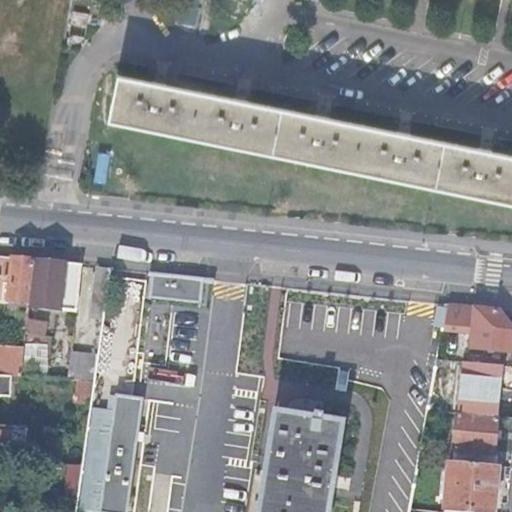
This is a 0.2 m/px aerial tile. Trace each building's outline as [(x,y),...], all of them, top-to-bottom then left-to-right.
[(107,121),(116,123),(124,78),(116,77),(107,121)] [(124,78),(116,123),(511,202),(511,155),(490,151),(491,145),(486,144),(481,143),(479,149),(408,135),(409,129),(404,128),(398,127),(397,133),(327,119),(328,112),(323,112),(317,110),(316,116),(245,102),(247,96),(241,95),(235,93),(234,100),(163,85),(165,79),(160,78),(154,77),(153,83),(124,78)] [(28,304),(32,260),(11,258),(0,257),(0,298),(7,299),(7,302),(28,304)] [(27,307),(75,312),(80,265),(56,263),(32,260),(28,304),(27,307)] [(88,317),(102,319),(109,268),(95,267),(88,317)] [(199,303),(202,278),(150,273),(148,297),(199,303)] [(447,307),(448,305),(437,304),(433,327),(443,329),(447,307)] [(443,331),(460,333),(471,334),(469,349),(511,353),(511,338),(511,330),(497,312),(480,310),(463,309),(447,307),(443,329),(443,331)] [(0,376),(11,377),(21,378),(23,348),(0,346),(0,376)] [(94,381),(98,354),(71,352),(71,353),(72,353),(69,380),(94,381)] [(465,414),(497,417),(498,418),(501,393),(503,368),(470,364),(465,414)] [(0,395),(10,396),(11,377),(0,376),(0,395)] [(99,511),(126,511),(143,399),(116,395),(99,511)] [(313,418),(275,412),(258,511),(326,511),(333,470),(341,422),(322,419),(322,413),(314,412),(313,418)] [(453,463),(498,467),(500,453),(494,453),(495,435),(497,417),(465,414),(458,414),(453,463)] [(25,441),(26,428),(0,426),(0,461),(6,461),(7,441),(25,441)] [(449,462),(443,511),(493,511),(496,492),(498,467),(453,463),(449,462)] [(61,510),(76,511),(82,466),(67,465),(61,510)]
